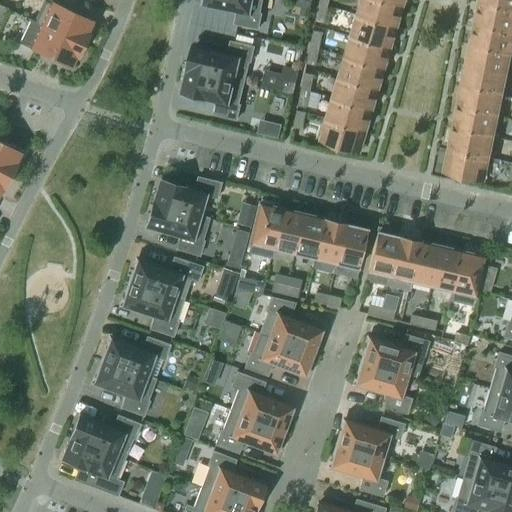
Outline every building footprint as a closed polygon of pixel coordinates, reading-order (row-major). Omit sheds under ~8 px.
[(260,14),(262,0),(204,0),(203,4),(237,11),(235,24),(258,29),(261,14),(260,14)] [(396,27),(402,6),(381,0),(362,0),(358,16),(396,27)] [(511,8),(511,0),(479,0),(479,2),(511,8)] [(93,24),(44,1),(34,21),(84,44),(93,24)] [(511,31),(511,8),(479,2),(475,23),(511,31)] [(325,23),(328,7),(319,5),(316,21),(325,23)] [(390,48),(396,27),(358,16),(352,36),(390,48)] [(84,44),(34,21),(30,19),(20,41),(73,66),(84,44)] [(510,53),(511,41),(511,31),(475,23),(471,44),(510,53)] [(319,49),(323,33),(314,31),(310,47),(319,49)] [(384,68),(390,48),(352,36),(346,57),(384,68)] [(243,84),(249,61),(251,62),(254,47),(231,41),(228,54),(194,46),(188,70),(243,84)] [(505,74),(510,53),(471,44),(466,66),(505,74)] [(316,65),(319,49),(310,47),(307,64),(316,65)] [(378,89),(384,68),(346,57),(340,78),(378,89)] [(501,95),(505,74),(466,66),(462,87),(501,95)] [(261,86),(291,94),(298,70),(283,67),(281,75),(265,70),(261,86)] [(243,84),(188,70),(183,93),(216,101),(213,114),(237,120),(240,105),(238,105),(243,84)] [(310,92),(314,75),(305,73),(301,90),(310,92)] [(372,110),(378,89),(340,78),(334,98),(372,110)] [(496,116),(501,95),(462,87),(458,108),(496,116)] [(307,108),(310,92),(301,90),(298,106),(307,108)] [(366,131),(372,110),(334,98),(327,119),(366,131)] [(492,137),(496,116),(458,108),(453,129),(492,137)] [(302,130),(306,113),(297,111),(294,128),(302,130)] [(359,152),(366,131),(327,119),(321,141),(333,144),(331,150),(346,154),(348,149),(359,152)] [(257,132),(278,138),(281,125),(260,120),(257,132)] [(488,158),(492,137),(453,129),(449,150),(488,158)] [(21,156),(0,144),(0,171),(10,176),(21,156)] [(483,180),(488,158),(449,150),(444,172),(456,175),(455,180),(470,183),(471,178),(483,180)] [(0,195),(10,176),(0,171),(0,195)] [(199,215),(205,195),(215,198),(220,183),(197,177),(193,189),(160,180),(153,203),(207,219),(208,218),(199,215)] [(201,240),(207,219),(153,203),(146,226),(179,236),(176,249),(199,255),(203,241),(201,240)] [(270,258),(281,209),(259,204),(248,252),(270,258)] [(293,253),(302,214),(281,209),(270,258),(271,258),(273,248),(293,253)] [(314,258),(323,219),(302,214),(293,253),(314,258)] [(333,272),(344,224),(323,219),(314,258),(334,263),(332,272),(333,272)] [(355,278),(366,229),(344,224),(333,272),(355,278)] [(386,285),(398,237),(387,235),(389,230),(377,227),(367,271),(388,276),(385,285),(386,285)] [(407,290),(419,242),(398,237),(386,285),(407,290)] [(430,286),(440,247),(419,242),(407,290),(408,290),(410,281),(430,286)] [(449,300),(461,252),(440,247),(430,286),(451,290),(448,300),(449,300)] [(471,305),(483,257),(461,252),(449,300),(471,305)] [(201,267),(173,257),(169,270),(136,259),(128,282),(182,300),(189,279),(197,281),(201,267)] [(247,292),(249,283),(237,280),(235,289),(247,292)] [(175,321),(182,300),(128,282),(121,305),(154,316),(149,328),(172,336),(177,321),(175,321)] [(283,294),(285,285),(273,283),(271,291),(283,294)] [(296,297),(298,288),(285,285),(283,294),(296,297)] [(325,304),(327,295),(315,292),(313,301),(325,304)] [(338,307),(340,298),(327,295),(325,304),(338,307)] [(312,353),(320,330),(288,318),(294,303),(270,297),(265,311),(267,312),(259,333),(312,353)] [(379,317),(381,308),(369,305),(367,314),(379,317)] [(391,320),(393,311),(381,308),(379,317),(391,320)] [(511,311),(509,322),(507,322),(503,336),(511,338),(511,311)] [(421,327),(423,318),(411,315),(408,324),(421,327)] [(433,329),(435,321),(423,318),(421,327),(433,329)] [(312,353),(259,333),(251,353),(249,353),(244,367),(267,375),(271,363),(303,375),(312,353)] [(465,345),(468,336),(455,333),(453,341),(465,345)] [(406,375),(412,353),(423,356),(427,341),(405,335),(401,347),(368,338),(361,361),(406,375)] [(145,375),(153,355),(164,359),(169,345),(146,337),(142,349),(109,337),(101,360),(154,380),(154,379),(145,375)] [(511,396),(511,356),(498,353),(493,367),(495,368),(489,389),(511,396)] [(146,400),(154,380),(101,360),(93,383),(125,395),(120,407),(143,415),(148,401),(146,400)] [(400,395),(406,375),(361,361),(354,384),(387,394),(383,406),(406,413),(410,399),(400,395)] [(283,430),(291,407),(259,395),(264,383),(236,372),(231,386),(238,389),(230,410),(283,430)] [(511,421),(511,396),(489,389),(482,410),(481,410),(476,424),(499,431),(503,419),(511,421)] [(274,452),(283,430),(230,410),(222,431),(220,430),(215,444),(237,453),(242,440),(274,452)] [(133,439),(139,424),(117,415),(112,428),(80,415),(71,437),(123,458),(132,438),(133,439)] [(381,456),(387,435),(398,438),(403,424),(380,417),(376,430),(343,420),(336,443),(390,459),(390,458),(381,456)] [(123,458),(71,437),(62,459),(94,472),(89,485),(117,495),(122,482),(115,479),(123,458)] [(511,492),(511,466),(490,460),(494,448),(472,441),(467,455),(469,456),(462,477),(511,492)] [(384,481),(390,459),(336,443),(329,466),(362,476),(358,489),(381,496),(386,481),(384,481)] [(254,506),(262,484),(230,472),(235,460),(212,451),(207,465),(209,466),(201,487),(258,509),(259,508),(254,506)] [(494,511),(510,511),(511,508),(511,492),(462,477),(456,499),(454,498),(450,511),(475,511),(477,507),(494,511)] [(257,511),(258,509),(201,487),(193,508),(186,505),(183,511),(257,511)] [(382,511),(384,508),(355,500),(351,511),(350,511),(318,502),(315,511),(382,511)]
